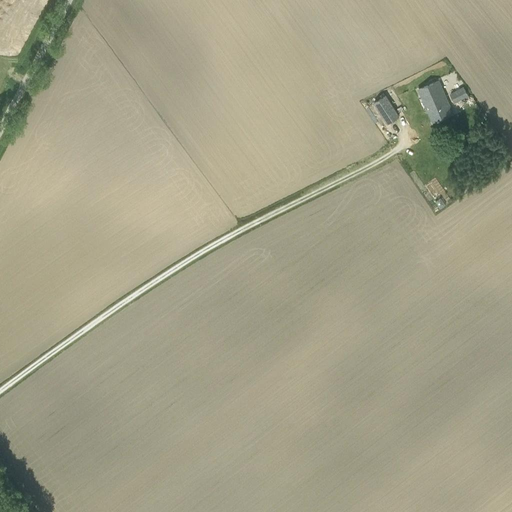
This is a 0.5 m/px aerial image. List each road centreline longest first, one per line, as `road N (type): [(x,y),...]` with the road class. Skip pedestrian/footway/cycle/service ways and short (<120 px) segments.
road 1 (track): [(0,389),(219,234),(383,150)]
road 2 (unclassified): [(0,132),(69,0)]
